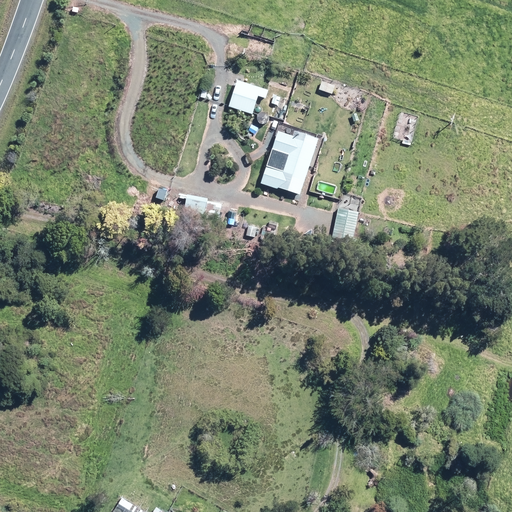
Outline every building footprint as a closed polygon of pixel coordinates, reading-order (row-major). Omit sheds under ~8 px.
[(251,115),(257,98),(265,101),(268,92),(235,80),(226,107),(251,115)] [(289,136),(277,132),(258,184),(297,199),(320,138),(292,128),(289,136)] [(352,242),(359,207),(335,203),(328,237),(352,242)] [(387,423),(364,423),(365,441),(387,441),(387,423)] [(166,511),(154,505),(149,511),(148,511),(122,496),(112,511),(166,511)]
